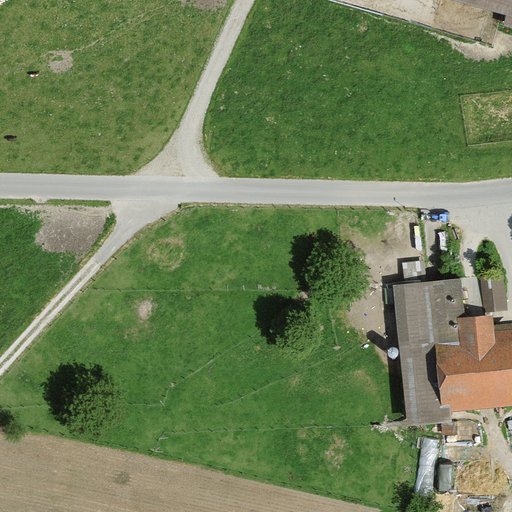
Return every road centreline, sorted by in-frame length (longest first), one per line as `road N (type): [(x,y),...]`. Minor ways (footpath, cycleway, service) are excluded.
road 1 (unclassified): [(0,187),(434,195),(511,189)]
road 2 (track): [(244,0),(169,191),(0,367)]
